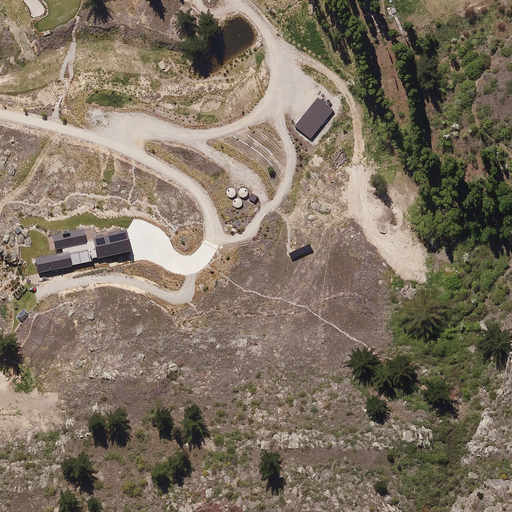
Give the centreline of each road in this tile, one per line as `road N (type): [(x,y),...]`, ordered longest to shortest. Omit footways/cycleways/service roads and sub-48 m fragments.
road 1 (track): [(280,45),(346,89),(357,114),(363,207),(374,234),(409,263)]
road 2 (track): [(191,135),(246,173),(268,206),(249,234),(207,240)]
road 3 (track): [(192,263),(178,297),(99,280),(52,290)]
